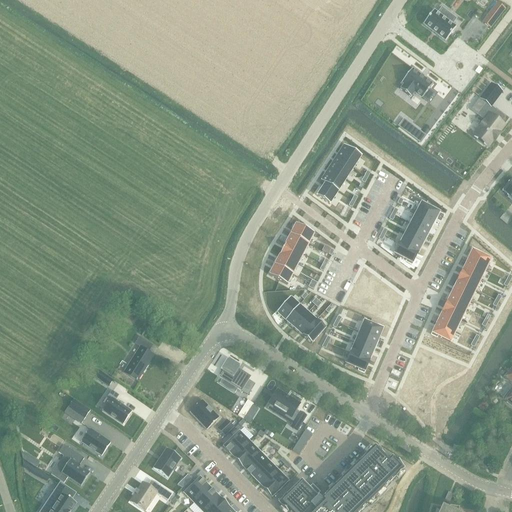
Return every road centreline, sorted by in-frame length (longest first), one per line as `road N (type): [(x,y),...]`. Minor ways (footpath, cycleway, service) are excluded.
road 1 (unclassified): [(225,332),(245,239),(400,0)]
road 2 (residential): [(511,142),(456,216),(367,415)]
road 3 (tertiary): [(367,415),(225,332)]
road 4 (residential): [(164,410),(270,511)]
road 5 (tertiary): [(491,488),(367,415)]
road 6 (tertiary): [(95,511),(164,410)]
